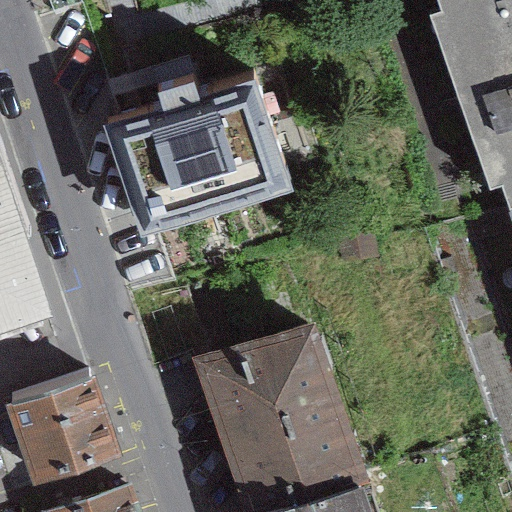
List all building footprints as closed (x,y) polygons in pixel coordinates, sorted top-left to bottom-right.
[(511,0),(450,0),(456,15),(442,20),(502,193),(511,189),(511,0)] [(274,67),(123,119),(159,222),(310,170),(274,67)] [(0,310),(53,292),(0,139),(0,310)] [(511,226),(473,240),(511,351),(511,226)] [(313,318),(208,356),(258,494),(363,457),(313,318)] [(92,366),(16,391),(40,465),(117,439),(92,366)] [(382,511),(363,457),(258,494),(264,511),(382,511)] [(57,511),(150,511),(134,464),(50,492),(57,511)]
